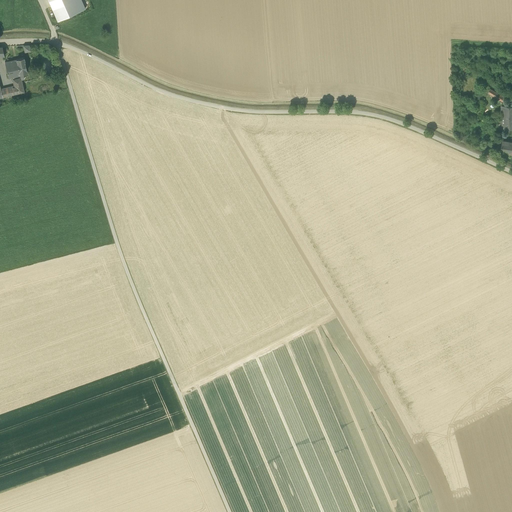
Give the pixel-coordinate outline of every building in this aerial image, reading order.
[(48,0),(58,20),(81,10),(76,0),(48,0)] [(81,0),(76,0),(81,10),(85,8),(81,0)] [(20,75),(20,76),(28,74),(24,57),(16,59),(16,60),(20,75)] [(5,62),(8,78),(20,75),(16,60),(5,62)] [(0,85),(0,98),(24,92),(21,78),(13,80),(15,86),(1,90),(0,85)] [(485,92),(501,100),(503,97),(487,88),(485,92)] [(511,105),(500,106),(501,130),(511,130),(511,105)] [(500,152),(511,153),(511,142),(501,141),(500,152)]
